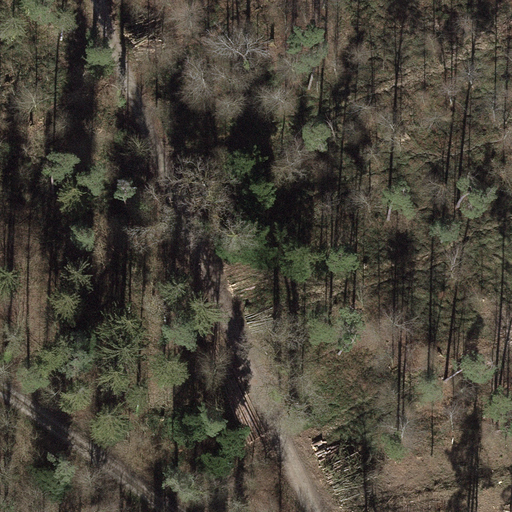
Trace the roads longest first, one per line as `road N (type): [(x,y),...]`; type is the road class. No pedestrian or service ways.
road 1 (track): [(107,0),(165,165),(309,511)]
road 2 (track): [(0,389),(168,511)]
